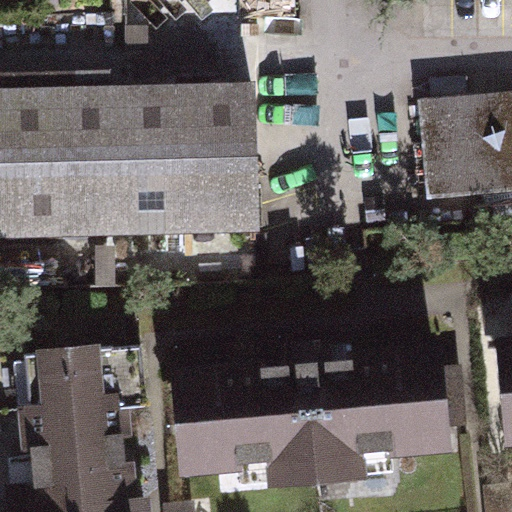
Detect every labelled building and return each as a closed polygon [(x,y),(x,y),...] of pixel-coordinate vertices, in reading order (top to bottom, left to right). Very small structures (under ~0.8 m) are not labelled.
[(254,91),(0,99),(0,254),(259,245),(254,91)] [(511,97),(424,101),(430,213),(511,208),(511,97)] [(177,364),(186,485),(478,463),(469,342),(177,364)] [(511,342),(498,344),(509,466),(511,465),(511,342)] [(161,511),(144,348),(16,362),(28,511),(161,511)]
